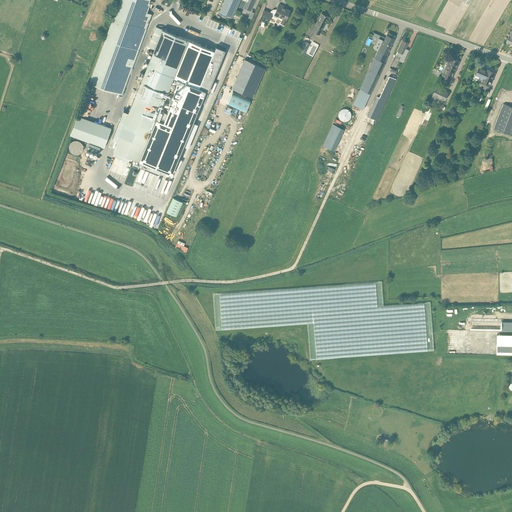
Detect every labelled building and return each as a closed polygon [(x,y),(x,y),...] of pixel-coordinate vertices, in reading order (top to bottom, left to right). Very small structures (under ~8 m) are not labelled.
[(123,94),(147,28),(152,14),(147,12),(150,3),(149,2),(149,0),(119,0),(113,16),(89,82),(123,94)] [(224,0),(219,11),(228,15),(227,18),(231,19),(232,17),(233,17),(240,0),(243,0),(246,1),(243,8),(251,11),(255,0),(224,0)] [(270,12),(270,13),(264,10),(260,19),(268,22),(269,21),(273,23),(275,22),(284,26),(284,24),(285,25),(289,15),(288,15),(290,10),(282,7),(282,5),(279,4),(276,11),(275,10),(274,10),(273,10),(272,11),(271,11),(271,12),(270,12)] [(319,17),(316,23),(314,22),(313,23),(312,23),(306,34),(312,37),(314,32),(319,35),(323,28),(328,16),(321,13),(319,17)] [(148,46),(153,48),(154,48),(161,29),(156,26),(148,46)] [(154,48),(128,112),(124,110),(112,138),(117,140),(113,150),(139,160),(173,77),(189,39),(162,29),(154,48)] [(368,70),(360,89),(370,93),(379,75),(385,62),(389,55),(387,54),(392,45),(391,44),(394,38),(387,35),(384,41),(382,40),(378,50),(374,58),(368,70)] [(161,169),(173,174),(206,91),(208,91),(209,91),(224,52),(215,49),(189,39),(173,77),(181,80),(164,122),(156,119),(139,160),(139,161),(143,163),(141,167),(159,174),(161,169)] [(304,40),(301,45),(307,49),(308,47),(309,48),(311,45),(310,44),(308,43),(309,42),(306,40),(305,41),(304,40)] [(403,40),(402,40),(397,51),(406,55),(408,50),(406,49),(408,43),(407,42),(407,41),(404,40),(403,40)] [(460,61),(452,57),(449,63),(448,63),(442,75),(451,80),(460,61)] [(252,97),(265,68),(244,59),(232,88),(252,97)] [(476,74),(484,78),(481,83),(482,83),(480,87),(487,90),(495,72),(488,69),(487,70),(479,66),(476,74)] [(378,96),(377,96),(367,116),(377,120),(396,79),(388,75),(378,96)] [(437,86),(430,100),(441,105),(444,99),(445,100),(449,92),(437,86)] [(245,112),(251,99),(233,92),(227,104),(245,112)] [(166,99),(162,110),(166,112),(171,101),(166,99)] [(430,101),(425,113),(428,114),(433,103),(430,101)] [(511,106),(503,103),(494,128),(511,134),(511,106)] [(401,105),(396,115),(399,117),(403,110),(402,109),(404,106),(401,105)] [(346,108),(345,108),(343,108),(342,109),(341,109),(340,110),(340,111),(339,112),(339,113),(338,114),(338,115),(338,116),(339,117),(339,118),(340,119),(340,120),(341,120),(342,121),(343,121),(345,121),(346,121),(347,121),(348,120),(349,120),(349,119),(350,118),(350,117),(351,116),(351,115),(351,114),(350,113),(350,112),(349,111),(349,110),(348,109),(347,109),(346,108)] [(104,147),(111,127),(77,115),(70,135),(104,147)] [(332,124),(323,146),(334,150),(343,128),(332,124)] [(485,161),(482,161),(482,171),(493,170),(492,155),(488,155),(488,158),(485,158),(485,161)] [(330,181),(332,173),(326,171),(323,179),(330,181)] [(319,200),(325,184),(317,181),(311,196),(319,200)] [(177,216),(183,202),(173,198),(167,212),(177,216)] [(493,327),(493,316),(474,316),(474,327),(493,327)] [(511,334),(497,334),(497,354),(511,354),(511,334)]
